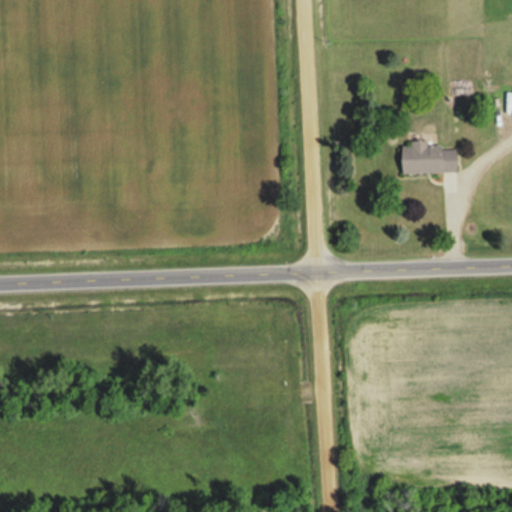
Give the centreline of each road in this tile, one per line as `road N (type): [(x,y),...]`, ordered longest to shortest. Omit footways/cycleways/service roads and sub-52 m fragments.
road 1 (residential): [(324,511),(296,0)]
road 2 (residential): [(0,276),(511,258)]
